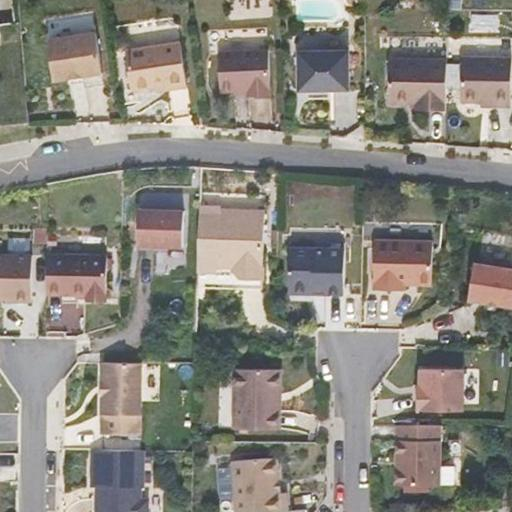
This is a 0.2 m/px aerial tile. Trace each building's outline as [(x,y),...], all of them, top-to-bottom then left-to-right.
[(94,13),(48,18),(50,32),(96,27),(94,13)] [(97,33),(48,40),(55,80),(71,78),(88,75),(104,73),(97,33)] [(181,42),(127,51),(133,90),(156,86),(169,84),(170,89),(188,86),(181,42)] [(269,51),(219,53),(220,92),(247,91),(247,93),(271,92),(269,51)] [(349,51),(299,52),(300,90),(349,89),(349,51)] [(511,59),(462,58),(461,102),(482,102),(494,102),(494,107),(510,107),(511,59)] [(444,61),(387,60),(386,103),(414,103),(414,110),(444,111),(444,61)] [(88,75),(71,78),(71,83),(89,81),(88,75)] [(219,207),(198,207),(196,273),(216,273),(216,270),(237,271),(236,277),(260,278),(262,243),(258,243),(259,232),(262,232),(263,211),(244,210),(244,213),(219,212),(219,207)] [(182,210),(138,209),(137,244),(181,245),(182,210)] [(433,241),(375,240),(374,288),(406,289),(406,283),(432,284),(433,241)] [(345,248),(290,247),(289,288),(294,293),(308,293),(308,288),(325,288),(325,293),(345,294),(345,248)] [(33,255),(0,254),(0,298),(6,298),(6,300),(32,300),(33,255)] [(106,255),(46,254),(45,293),(85,294),(85,297),(105,297),(106,255)] [(511,268),(474,263),(468,299),(511,305),(511,268)] [(139,362),(100,362),(100,433),(139,433),(139,362)] [(281,368),(235,368),(234,428),(277,428),(278,392),(281,392),(281,368)] [(464,368),(420,368),(420,385),(417,385),(417,410),(463,411),(464,368)] [(439,424),(395,424),(395,483),(439,484),(439,424)] [(142,449),(91,448),(91,485),(96,485),(100,485),(99,494),(95,494),(95,511),(146,511),(146,503),(142,498),(139,498),(139,486),(141,486),(142,449)] [(275,456),(230,460),(234,511),(279,511),(285,511),(284,492),(278,492),(278,490),(275,490),(274,480),(277,480),(275,456)]
